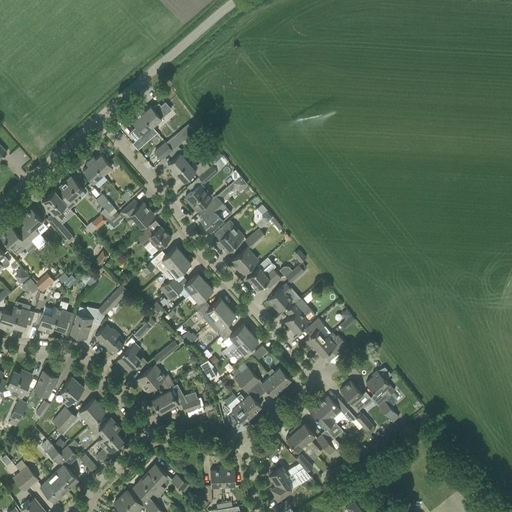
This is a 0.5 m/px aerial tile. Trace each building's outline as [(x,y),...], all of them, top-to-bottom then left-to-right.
[(143,107),(139,111),(152,125),(161,117),(150,105),(145,110),(143,107)] [(132,121),(136,126),(128,133),(135,140),(152,125),(139,111),(135,114),(137,117),(132,121)] [(197,139),(188,126),(183,130),(192,143),(197,139)] [(178,131),(166,141),(172,148),(178,143),(178,144),(184,139),(178,131)] [(19,146),(10,154),(21,166),(30,158),(19,146)] [(218,150),(211,155),(216,161),(222,155),(218,150)] [(169,170),(172,174),(187,161),(179,152),(167,163),(172,168),(169,170)] [(93,155),(89,159),(102,174),(111,165),(101,153),(95,158),(93,155)] [(211,155),(210,154),(205,158),(211,165),(216,161),(211,155)] [(222,155),(216,161),(221,167),(228,160),(223,154),(222,155)] [(114,155),(109,159),(115,166),(119,162),(114,155)] [(102,174),(89,159),(85,162),(88,165),(82,169),(93,182),(102,174)] [(187,161),(172,174),(176,178),(178,176),(183,181),(195,170),(187,161)] [(198,176),(204,182),(217,171),(221,167),(216,161),(211,165),(198,176)] [(63,190),(58,194),(66,203),(65,204),(69,208),(80,198),(76,194),(83,189),(71,175),(59,186),(63,190)] [(239,175),(232,181),(236,186),(239,189),(246,183),(239,175)] [(200,183),(184,197),(196,210),(212,196),(200,183)] [(206,204),(198,211),(202,216),(199,218),(210,230),(217,224),(223,219),(222,219),(231,211),(226,206),(222,202),(230,195),(228,193),(224,188),(216,195),(206,204)] [(66,203),(58,194),(54,190),(41,201),(53,214),(58,219),(64,214),(59,209),(65,204),(66,203)] [(131,197),(125,191),(121,195),(126,201),(131,197)] [(114,207),(102,193),(96,199),(108,213),(114,207)] [(126,206),(121,211),(125,215),(129,220),(133,217),(141,225),(146,221),(154,214),(142,202),(139,205),(134,199),(126,206)] [(250,213),(260,225),(273,215),(263,203),(250,213)] [(25,224),(21,228),(32,240),(40,233),(34,227),(42,220),(31,207),(19,217),(25,224)] [(107,219),(101,213),(96,217),(101,224),(107,219)] [(115,216),(109,222),(113,227),(119,221),(115,216)] [(273,216),(270,219),(273,223),(272,224),(277,230),(281,226),(273,216)] [(222,246),(226,251),(244,236),(229,219),(214,232),(218,238),(214,241),(220,248),(222,246)] [(60,221),(54,226),(66,240),(72,234),(60,221)] [(136,235),(144,245),(149,240),(157,248),(170,237),(160,224),(154,230),(149,224),(136,235)] [(32,240),(21,228),(16,232),(10,225),(0,234),(0,236),(10,248),(11,247),(17,254),(32,240)] [(245,240),(251,246),(264,234),(259,228),(245,240)] [(156,263),(163,271),(163,272),(167,269),(169,267),(183,254),(175,245),(161,258),(156,263)] [(231,260),(242,273),(257,260),(246,247),(231,260)] [(0,268),(3,266),(3,267),(5,267),(7,266),(8,264),(9,263),(9,261),(3,254),(4,253),(0,248),(0,268)] [(292,254),(300,263),(306,257),(299,248),(292,254)] [(102,249),(97,257),(103,261),(109,254),(102,249)] [(163,272),(163,271),(162,272),(165,276),(172,270),(176,275),(190,262),(183,254),(169,267),(167,269),(163,272)] [(264,282),(268,287),(280,276),(272,267),(274,265),(266,257),(257,265),(258,267),(246,277),(256,289),(264,282)] [(151,260),(142,268),(146,273),(155,265),(151,260)] [(290,281),(303,270),(298,264),(291,269),(285,274),(285,275),(290,281)] [(291,269),(288,266),(284,265),(280,268),(285,274),(291,269)] [(15,279),(19,283),(28,275),(21,266),(16,270),(17,271),(13,274),(16,278),(15,279)] [(57,277),(61,282),(68,277),(63,271),(57,277)] [(35,283),(42,290),(54,280),(47,272),(35,283)] [(86,282),(90,286),(98,277),(94,272),(91,275),(83,273),(80,277),(82,279),(81,280),(84,283),(86,282)] [(184,284),(191,293),(205,280),(198,272),(184,284)] [(71,274),(67,278),(72,283),(76,279),(71,274)] [(164,294),(167,291),(178,281),(174,276),(163,285),(159,288),(164,294)] [(29,290),(35,283),(30,277),(21,285),(26,292),(29,290)] [(128,280),(124,285),(129,289),(130,290),(134,286),(128,280)] [(205,280),(191,293),(198,301),(212,288),(205,280)] [(178,281),(164,294),(168,298),(182,286),(178,281)] [(42,290),(35,283),(29,290),(38,299),(40,292),(42,290)] [(122,283),(98,307),(105,314),(106,313),(128,289),(124,285),(122,283)] [(271,303),(278,311),(291,299),(284,291),(289,287),(285,283),(274,293),(266,300),(270,304),(271,303)] [(5,287),(1,291),(5,296),(9,292),(5,287)] [(314,290),(309,294),(313,299),(318,294),(314,290)] [(201,315),(208,323),(228,306),(220,297),(208,308),(204,304),(197,310),(201,315)] [(23,328),(29,310),(30,305),(15,300),(11,313),(6,329),(11,330),(12,325),(23,328)] [(294,332),(307,320),(312,316),(302,305),(300,307),(295,301),(285,311),(289,316),(284,320),(294,332)] [(86,337),(91,320),(91,318),(83,315),(86,308),(79,305),(76,313),(70,332),(86,337)] [(51,314),(46,330),(51,332),(53,326),(63,329),(69,311),(54,306),(51,314)] [(228,306),(208,323),(215,331),(220,326),(220,327),(235,314),(228,306)] [(0,327),(6,329),(11,313),(3,310),(2,312),(0,310),(0,327)] [(37,327),(46,330),(51,314),(43,311),(42,313),(39,312),(36,322),(39,323),(37,327)] [(324,323),(318,316),(304,328),(310,334),(305,339),(313,348),(315,346),(314,346),(330,332),(323,324),(324,323)] [(133,334),(138,339),(152,326),(147,320),(133,334)] [(108,348),(112,352),(124,341),(119,336),(120,335),(112,327),(111,328),(106,323),(94,334),(99,339),(98,341),(106,349),(108,348)] [(223,349),(226,353),(234,346),(236,344),(250,331),(243,323),(229,335),(233,340),(223,349)] [(314,346),(315,346),(322,355),(328,350),(333,356),(347,344),(333,329),(330,332),(314,346)] [(234,346),(226,353),(229,356),(232,353),(237,358),(258,340),(250,331),(236,344),(234,346)] [(173,340),(154,356),(158,362),(178,345),(173,340)] [(116,359),(128,370),(141,358),(135,352),(140,347),(135,341),(116,359)] [(262,344),(251,353),(257,359),(267,350),(262,344)] [(213,355),(208,359),(213,364),(218,360),(213,355)] [(270,375),(283,390),(287,386),(285,384),(290,379),(288,376),(294,371),(282,358),(271,367),(268,364),(264,368),(270,375)] [(216,375),(211,366),(213,365),(207,359),(198,364),(207,380),(216,375)] [(160,379),(164,386),(172,381),(168,373),(165,375),(155,363),(136,379),(146,391),(160,379)] [(247,367),(241,372),(252,385),(259,379),(247,367)] [(9,379),(6,385),(13,388),(11,392),(21,396),(31,373),(21,369),(19,372),(13,370),(9,379)] [(377,404),(389,418),(395,412),(383,399),(393,389),(388,384),(388,383),(376,369),(371,374),(373,375),(365,382),(375,393),(371,397),(377,404)] [(34,388),(47,395),(52,384),(54,385),(58,377),(43,370),(34,388)] [(252,385),(241,372),(234,378),(246,391),(252,385)] [(283,390),(270,375),(261,383),(272,395),(277,390),(280,393),(283,390)] [(63,401),(69,406),(84,387),(71,376),(64,384),(66,385),(60,391),(66,396),(63,401)] [(339,389),(357,409),(362,405),(356,398),(362,393),(350,380),(339,389)] [(152,399),(160,413),(177,403),(182,403),(186,401),(177,383),(174,384),(172,381),(164,386),(167,391),(152,399)] [(236,396),(247,409),(254,416),(257,413),(255,410),(261,406),(250,393),(244,398),(240,393),(236,396)] [(327,394),(318,403),(331,418),(340,409),(327,394)] [(247,409),(236,396),(227,404),(231,409),(227,412),(230,423),(232,426),(240,419),(242,422),(247,417),(250,420),(254,416),(247,409)] [(93,398),(78,411),(90,424),(105,410),(93,398)] [(182,403),(184,411),(200,406),(197,398),(186,401),(182,403)] [(10,418),(17,421),(26,402),(18,399),(10,418)] [(43,399),(35,412),(41,415),(49,403),(43,399)] [(331,418),(318,403),(309,411),(322,425),(323,424),(324,425),(326,424),(332,430),(337,425),(331,418)] [(52,421),(58,426),(71,411),(65,406),(52,421)] [(350,422),(355,417),(348,408),(342,413),(350,422)] [(71,411),(58,426),(64,430),(77,415),(71,411)] [(355,417),(366,429),(371,424),(361,412),(355,417)] [(119,427),(110,417),(107,420),(105,417),(97,424),(99,427),(97,428),(103,434),(107,438),(115,431),(119,427)] [(296,425),(292,428),(313,450),(317,447),(310,438),(314,434),(303,422),(298,426),(296,425)] [(313,450),(292,428),(289,431),(290,433),(285,438),(296,450),(300,446),(308,455),(313,450)] [(320,432),(321,433),(329,441),(334,437),(325,428),(320,432)] [(108,451),(122,439),(115,431),(107,438),(103,434),(97,440),(103,447),(96,454),(104,463),(112,455),(108,451)] [(329,441),(321,433),(315,438),(333,458),(339,453),(329,441)] [(341,447),(339,444),(334,437),(329,441),(339,453),(341,450),(341,447)] [(67,443),(71,448),(78,443),(73,438),(67,443)] [(41,443),(36,447),(55,467),(59,463),(41,443)] [(59,449),(52,443),(46,449),(58,462),(63,457),(69,464),(77,456),(68,446),(65,449),(62,446),(59,449)] [(264,453),(269,458),(280,448),(275,443),(264,453)] [(364,444),(360,448),(364,453),(368,450),(364,444)] [(312,466),(300,452),(295,457),(299,462),(302,465),(303,466),(307,471),(312,466)] [(79,457),(92,472),(97,467),(84,453),(79,457)] [(6,454),(1,458),(6,464),(11,460),(6,454)] [(268,474),(275,484),(300,468),(299,466),(302,465),(299,462),(294,465),(284,471),(281,466),(268,474)] [(63,463),(51,474),(66,490),(77,479),(63,463)] [(155,463),(144,474),(161,490),(165,486),(160,481),(167,474),(155,463)] [(223,486),(222,465),(216,466),(217,469),(209,470),(210,484),(204,484),(204,496),(211,501),(211,486),(223,486)] [(227,465),(222,465),(223,486),(235,485),(234,468),(227,469),(227,465)] [(27,466),(21,471),(31,484),(37,478),(27,466)] [(287,483),(295,478),(298,483),(310,475),(307,471),(303,466),(300,468),(275,484),(271,487),(279,500),(284,496),(283,494),(290,489),(287,483)] [(31,484),(21,471),(14,476),(24,489),(31,484)] [(170,480),(183,490),(189,483),(176,473),(170,480)] [(66,490),(51,474),(40,485),(54,501),(66,490)] [(161,490),(144,474),(133,486),(145,497),(152,489),(157,494),(161,490)] [(331,478),(321,486),(326,491),(335,483),(331,478)] [(114,502),(123,511),(135,511),(142,505),(127,489),(114,502)] [(22,508),(24,511),(45,511),(34,498),(22,508)] [(200,503),(204,507),(208,502),(203,498),(200,503)] [(163,511),(152,500),(146,506),(151,511),(163,511)] [(275,508),(277,511),(280,511),(290,506),(286,500),(275,508)] [(362,511),(353,500),(344,507),(348,511),(362,511)] [(192,503),(188,508),(191,511),(196,506),(192,503)]
